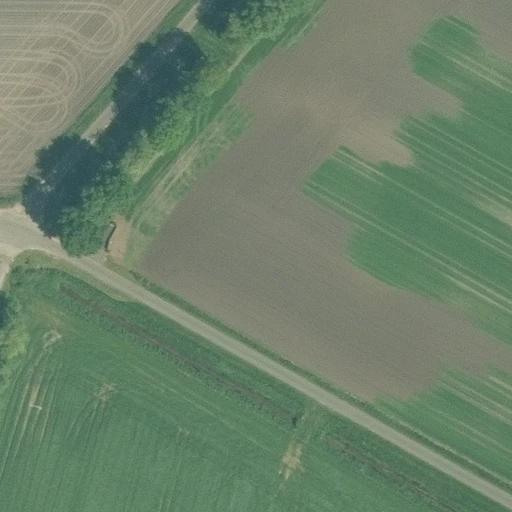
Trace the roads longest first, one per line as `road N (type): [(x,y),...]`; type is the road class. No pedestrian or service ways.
road 1 (residential): [(10,222),(511,503)]
road 2 (track): [(206,0),(10,222)]
